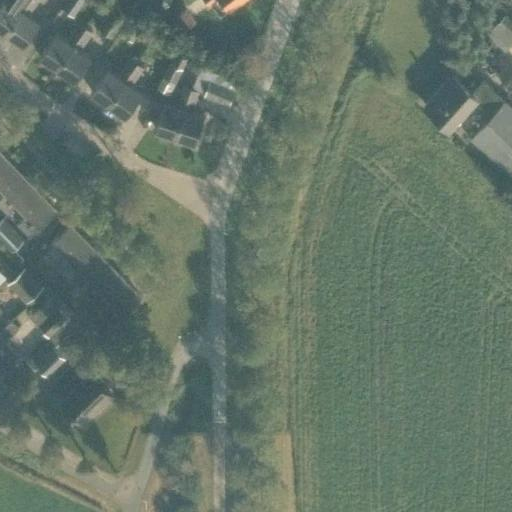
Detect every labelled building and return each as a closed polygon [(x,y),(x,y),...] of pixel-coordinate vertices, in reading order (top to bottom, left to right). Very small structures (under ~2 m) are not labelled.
[(2,0),(0,4),(0,27),(6,32),(28,0),(2,0)] [(28,0),(6,32),(24,44),(40,20),(29,13),(37,0),(28,0)] [(68,0),(63,8),(73,15),(83,0),(68,0)] [(206,0),(209,3),(213,0),(223,0),(230,10),(242,0),(206,0)] [(178,14),(187,27),(195,21),(185,8),(178,14)] [(99,27),(112,36),(124,20),(110,11),(99,27)] [(494,26),(511,43),(511,42),(511,18),(506,13),(494,26)] [(40,55),(57,67),(86,26),(80,21),(67,39),(56,32),(40,55)] [(132,40),(140,28),(133,24),(125,35),(132,40)] [(86,26),(57,67),(75,79),(91,56),(80,48),(93,30),(86,26)] [(182,68),(188,56),(178,50),(171,62),(182,68)] [(91,91),(108,103),(137,61),(131,57),(119,75),(107,67),(91,91)] [(137,61),(108,103),(126,115),(142,91),(131,84),(144,65),(137,61)] [(425,105),(449,126),(470,102),(489,119),(472,137),(511,173),(511,106),(505,100),(483,79),(472,92),(452,74),(425,105)] [(203,95),(228,104),(234,89),(209,79),(203,95)] [(156,129),(176,135),(191,87),(184,85),(177,106),(164,101),(156,129)] [(191,87),(176,135),(196,142),(205,114),(192,110),(199,89),(191,87)] [(0,177),(13,165),(0,151),(0,177)] [(34,187),(13,165),(0,177),(0,186),(6,192),(0,197),(0,204),(8,212),(17,204),(34,187)] [(34,187),(17,204),(27,214),(18,223),(30,235),(56,209),(34,187)] [(0,218),(0,236),(11,248),(24,237),(3,215),(0,218)] [(71,277),(79,269),(97,251),(70,223),(52,241),(68,258),(60,266),(71,277)] [(118,273),(97,251),(79,269),(90,279),(81,288),(92,299),(101,290),(118,273)] [(6,281),(25,300),(42,284),(24,265),(6,281)] [(118,273),(101,290),(111,301),(102,309),(114,321),(140,296),(118,273)] [(73,310),(79,304),(71,296),(65,302),(73,310)] [(39,325),(50,335),(70,316),(59,305),(39,325)] [(35,368),(39,365),(48,374),(66,356),(55,346),(82,320),(75,313),(27,360),(35,368)] [(0,332),(0,335),(1,337),(0,337),(0,370),(17,353),(5,340),(19,326),(13,320),(0,332)] [(83,355),(87,359),(95,368),(61,402),(82,423),(112,393),(99,381),(118,362),(97,341),(83,355)]
